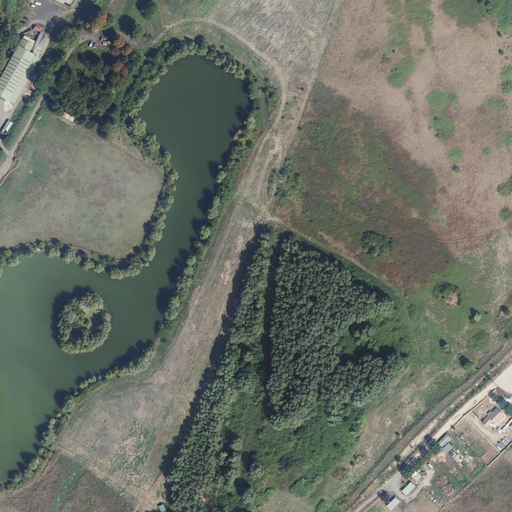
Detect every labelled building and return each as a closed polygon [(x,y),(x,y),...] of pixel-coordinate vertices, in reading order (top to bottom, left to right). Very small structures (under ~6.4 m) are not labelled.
[(21,39),(17,45),(29,52),(33,45),(21,39)] [(29,52),(17,45),(0,76),(0,96),(14,104),(39,57),(29,52)] [(72,121),(73,117),(64,113),(62,117),(72,121)] [(5,135),(12,122),(7,120),(1,133),(5,135)] [(498,403),(489,412),(494,417),(497,420),(506,411),(498,403)] [(493,419),(488,413),(483,418),(488,423),(493,419)] [(411,482),(402,491),(407,496),(416,487),(411,482)] [(387,506),(391,511),(401,503),(396,498),(387,506)]
